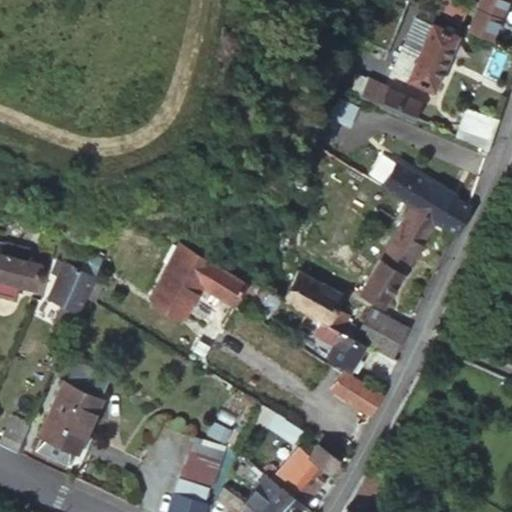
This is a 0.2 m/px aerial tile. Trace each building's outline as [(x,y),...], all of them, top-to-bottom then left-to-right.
[(480,0),(469,26),(491,36),(506,0),(480,0)] [(437,84),(457,32),(418,16),(410,35),(425,42),(417,58),(408,54),(401,70),(437,84)] [(339,31),(320,75),(338,83),(350,58),(369,67),(376,48),(356,38),(339,31)] [(382,103),(388,85),(367,77),(360,95),(382,103)] [(387,104),(421,118),(427,105),(395,89),(387,104)] [(456,133),(459,134),(487,146),(500,115),(464,104),(456,133)] [(432,210),(451,221),(461,226),(472,201),(397,162),(385,184),(405,196),(432,210)] [(387,301),(432,210),(405,196),(360,287),(387,301)] [(68,235),(58,229),(53,238),(64,243),(68,235)] [(0,255),(12,260),(16,250),(0,243),(0,255)] [(37,292),(45,272),(36,269),(40,259),(16,250),(12,260),(0,255),(0,293),(18,301),(23,287),(37,292)] [(238,284),(174,253),(150,303),(184,319),(196,295),(199,289),(206,292),(228,303),(238,284)] [(87,261),(80,275),(94,281),(101,268),(87,261)] [(77,325),(85,311),(87,305),(98,283),(94,281),(80,275),(76,273),(66,268),(47,306),(62,313),(54,328),(72,337),(77,325)] [(341,329),(350,312),(336,304),(343,290),(299,268),(281,300),(313,315),(341,329)] [(109,289),(98,283),(87,305),(99,311),(109,289)] [(246,283),(239,300),(269,314),(276,298),(246,283)] [(199,289),(196,295),(202,298),(206,292),(199,289)] [(368,311),(356,336),(364,340),(376,346),(393,354),(405,325),(368,311)] [(313,315),(306,328),(334,342),(341,329),(313,315)] [(364,340),(356,336),(341,329),(334,342),(327,357),(350,370),(364,340)] [(189,354),(203,362),(212,347),(198,339),(189,354)] [(390,363),(393,354),(376,346),(372,355),(390,363)] [(370,414),(383,393),(354,374),(349,380),(339,374),(328,391),(370,414)] [(101,398),(62,379),(37,428),(83,453),(91,439),(83,434),(101,398)] [(286,415),(260,402),(252,420),(278,432),(286,415)] [(0,444),(17,453),(32,421),(13,411),(0,437),(0,444)] [(278,432),(297,441),(305,424),(286,415),(278,432)] [(164,511),(195,511),(216,446),(187,438),(164,511)] [(281,484),(303,500),(336,458),(317,443),(308,455),(297,470),(294,468),(281,484)] [(275,479),(281,484),(294,468),(297,470),(308,455),(298,447),(275,479)] [(222,488),(230,494),(246,458),(238,452),(222,488)] [(265,472),(241,503),(254,511),(259,511),(281,484),(275,479),(265,472)] [(259,511),(293,511),(303,500),(281,484),(259,511)] [(222,488),(216,502),(231,511),(239,500),(230,494),(222,488)]
